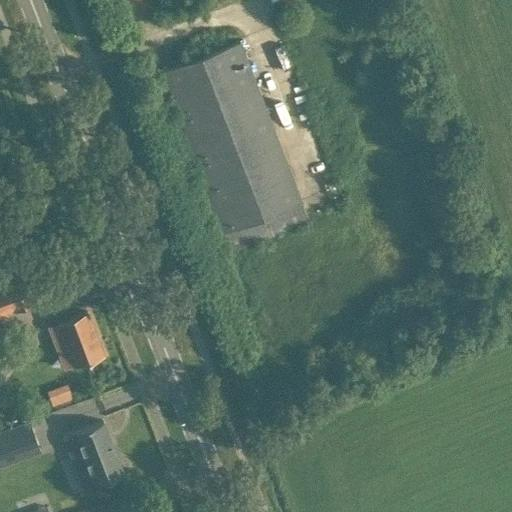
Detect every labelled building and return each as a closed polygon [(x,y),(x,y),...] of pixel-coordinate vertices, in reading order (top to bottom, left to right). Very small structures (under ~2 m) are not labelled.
[(224,229),(232,248),(250,241),(309,218),(302,199),(247,58),(239,39),(162,69),(224,229)] [(0,313),(39,299),(32,282),(30,276),(0,286),(0,313)] [(68,317),(57,321),(47,325),(64,368),(103,353),(86,310),(68,317)] [(29,420),(0,430),(0,463),(40,450),(29,420)] [(102,420),(63,435),(71,457),(82,453),(94,483),(122,472),(102,420)] [(511,511),(511,493),(493,505),(497,511),(511,511)]
